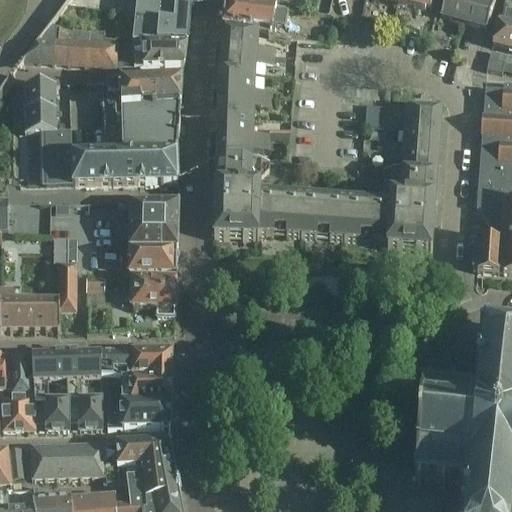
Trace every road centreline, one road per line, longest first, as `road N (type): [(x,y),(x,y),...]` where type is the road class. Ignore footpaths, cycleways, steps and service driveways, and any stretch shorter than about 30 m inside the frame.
road 1 (residential): [(196,325),(362,327),(427,343),(468,328)]
road 2 (residential): [(199,77),(196,325)]
road 3 (residential): [(463,98),(439,84),(350,69),(333,83),(324,180)]
road 4 (residential): [(468,328),(448,275),(463,98)]
road 5 (residential): [(199,77),(0,70)]
road 6 (residential): [(0,348),(193,345)]
road 7 (residential): [(0,442),(188,439)]
